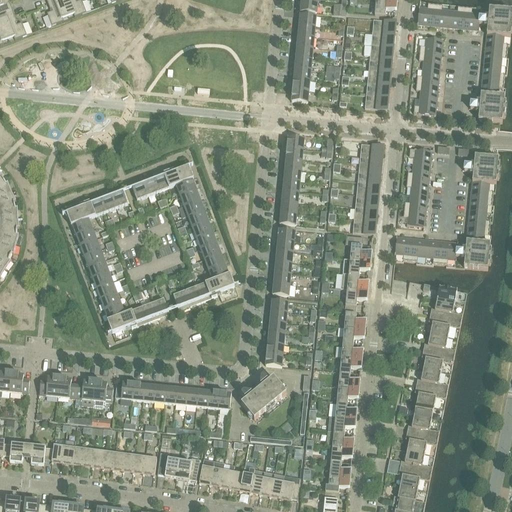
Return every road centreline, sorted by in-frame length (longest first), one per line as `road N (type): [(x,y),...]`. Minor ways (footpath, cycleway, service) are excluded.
road 1 (residential): [(394,131),(356,511)]
road 2 (residential): [(268,119),(243,366),(235,374),(195,370)]
road 3 (residential): [(0,92),(268,119)]
road 4 (residential): [(221,511),(0,481)]
road 5 (residential): [(195,370),(0,351)]
road 6 (residential): [(195,370),(144,236)]
road 7 (residential): [(407,0),(394,131)]
road 8 (residential): [(394,131),(268,119)]
